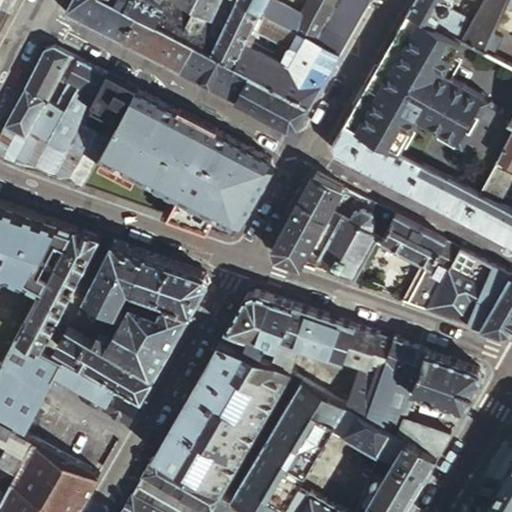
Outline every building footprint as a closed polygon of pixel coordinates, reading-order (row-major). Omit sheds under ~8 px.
[(0,0),(0,6),(10,11),(15,0),(0,0)] [(137,12),(114,0),(70,0),(66,10),(122,39),(137,12)] [(114,0),(137,12),(155,21),(163,7),(148,0),(114,0)] [(155,21),(195,42),(202,46),(226,0),(166,0),(163,7),(155,21)] [(226,0),(202,46),(250,72),(311,104),(340,53),(238,0),(226,0)] [(238,0),(340,53),(370,0),(308,0),(302,13),(277,0),(238,0)] [(415,0),(410,10),(463,38),(485,49),(495,29),(452,7),(453,5),(451,0),(415,0)] [(495,29),(507,4),(508,0),(451,0),(453,5),(452,7),(495,29)] [(0,29),(10,11),(0,6),(0,29)] [(410,10),(346,121),(382,140),(399,149),(420,112),(431,118),(429,120),(465,140),(489,97),(444,71),(463,38),(410,10)] [(122,39),(180,70),(195,42),(155,21),(137,12),(122,39)] [(235,99),(250,72),(202,46),(195,42),(180,70),(235,99)] [(44,48),(25,83),(48,96),(61,72),(66,63),(73,67),(78,57),(54,45),(44,48)] [(106,72),(78,57),(73,67),(68,76),(67,77),(68,77),(78,82),(96,91),(106,72)] [(73,67),(66,63),(61,72),(68,76),(73,67)] [(26,134),(5,123),(0,131),(0,154),(1,158),(81,186),(134,86),(106,72),(96,91),(78,82),(67,100),(63,97),(51,120),(46,122),(36,117),(26,134)] [(311,104),(250,72),(235,99),(289,127),(299,125),(311,104)] [(67,100),(78,82),(68,77),(67,77),(67,79),(68,79),(61,92),(65,94),(63,97),(67,100)] [(25,83),(5,123),(26,134),(36,117),(46,98),(48,96),(25,83)] [(212,127),(134,86),(81,186),(110,196),(128,162),(133,165),(138,156),(133,153),(150,122),(155,125),(150,134),(196,158),(212,127)] [(48,99),(46,98),(36,117),(46,122),(51,120),(63,97),(59,95),(56,103),(48,99)] [(382,140),(346,121),(333,143),(336,151),(367,167),(382,140)] [(271,157),(212,127),(196,158),(183,181),(191,185),(175,218),(227,236),(237,232),(237,231),(275,167),(271,157)] [(511,132),(499,158),(511,165),(511,132)] [(399,149),(382,140),(367,167),(407,188),(421,161),(399,149)] [(421,161),(407,188),(468,220),(482,193),(481,192),(421,161)] [(481,192),(482,193),(500,202),(511,178),(511,172),(495,164),(481,192)] [(165,215),(183,181),(173,179),(170,178),(163,175),(151,170),(150,171),(139,182),(128,202),(165,215)] [(278,256),(300,264),(332,207),(350,217),(354,209),(364,206),(369,198),(317,171),(274,246),(278,256)] [(191,185),(183,181),(165,215),(175,218),(191,185)] [(482,193),(468,220),(501,236),(511,215),(511,208),(500,202),(482,193)] [(0,281),(2,277),(8,275),(41,293),(46,282),(76,225),(4,200),(0,198),(0,281)] [(460,245),(369,198),(364,206),(373,212),(375,220),(371,228),(378,233),(377,236),(422,261),(426,263),(406,301),(426,308),(455,253),(460,245)] [(511,215),(501,236),(511,242),(511,215)] [(100,234),(76,225),(46,282),(41,293),(17,337),(40,350),(100,234)] [(146,251),(114,239),(85,296),(93,300),(106,306),(110,308),(117,312),(122,303),(125,304),(127,300),(128,298),(125,297),(129,288),(132,289),(146,251)] [(511,272),(460,245),(455,253),(508,281),(511,273),(511,272)] [(171,260),(146,251),(132,289),(136,291),(153,297),(154,293),(158,295),(171,260)] [(508,281),(455,253),(426,308),(481,327),(508,281)] [(166,302),(191,311),(208,281),(205,271),(171,260),(158,295),(167,298),(166,302)] [(422,261),(402,299),(406,301),(426,263),(422,261)] [(511,273),(508,281),(481,327),(503,334),(511,330),(511,329),(511,273)] [(247,292),(220,338),(253,351),(273,295),(257,289),(247,292)] [(122,315),(173,342),(191,311),(166,302),(160,306),(158,311),(137,304),(140,297),(135,295),(132,302),(130,301),(122,315)] [(272,358),(273,358),(294,302),(273,295),(253,351),(271,358),(272,358)] [(85,296),(77,310),(92,318),(96,311),(89,308),(93,300),(85,296)] [(88,326),(93,328),(98,331),(99,329),(110,308),(106,306),(93,300),(89,308),(96,311),(92,318),(88,326)] [(117,312),(122,315),(130,301),(127,300),(125,304),(122,303),(117,312)] [(346,403),(366,415),(395,337),(294,302),(273,358),(289,368),(299,343),(361,364),(346,403)] [(99,329),(98,331),(93,339),(93,340),(154,375),(173,342),(122,315),(112,332),(106,329),(104,335),(99,332),(101,330),(99,329)] [(140,395),(142,397),(154,375),(93,340),(93,339),(68,325),(57,346),(141,394),(140,395)] [(17,337),(3,363),(0,368),(0,501),(17,471),(36,436),(26,430),(56,375),(107,402),(104,408),(128,421),(133,412),(137,406),(114,390),(115,389),(40,350),(17,337)] [(398,433),(405,416),(414,392),(411,390),(426,348),(395,337),(366,415),(384,426),(387,428),(392,430),(395,432),(398,433)] [(291,369),(289,368),(273,358),(272,358),(271,358),(253,351),(220,338),(155,452),(225,492),(232,480),(228,477),(291,369)] [(414,392),(465,409),(485,376),(480,367),(426,348),(411,390),(414,392)] [(406,437),(398,433),(395,432),(392,430),(387,428),(384,426),(366,415),(346,403),(302,377),(232,496),(260,511),(344,511),(345,511),(346,510),(345,509),(345,508),(344,508),(343,509),(332,503),(333,502),(332,501),(331,501),(330,501),(330,502),(325,499),(326,498),(326,497),(325,496),(324,496),(323,497),(313,491),(313,490),(312,489),(311,489),(310,489),(310,490),(309,491),(298,484),(334,425),(393,459),(406,437)] [(438,454),(451,432),(447,430),(405,416),(398,433),(406,437),(407,436),(438,454)] [(80,505),(100,471),(36,436),(17,471),(80,505)] [(402,511),(418,487),(438,454),(407,436),(406,437),(393,459),(384,473),(381,472),(379,471),(378,471),(376,473),(375,474),(373,476),(372,479),(373,481),(374,483),(375,484),(377,485),(374,490),(372,488),(362,504),(365,506),(361,511),(402,511)] [(225,492),(155,452),(142,474),(207,511),(260,511),(232,496),(226,492),(225,492)] [(511,511),(511,465),(484,511),(511,511)] [(0,511),(76,511),(80,505),(17,471),(0,501),(0,511)] [(207,511),(142,474),(132,491),(167,511),(207,511)] [(167,511),(132,491),(120,511),(167,511)]
